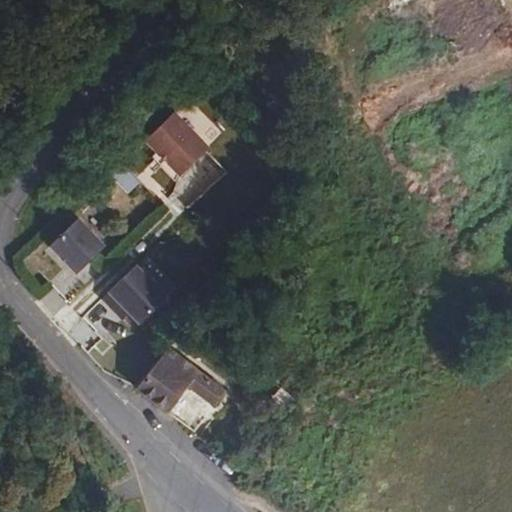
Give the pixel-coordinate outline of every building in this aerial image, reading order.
[(178,111),(146,144),(185,181),(216,148),(178,111)] [(117,158),(105,171),(129,193),(141,180),(117,158)] [(82,213),(51,246),(82,275),(113,242),(82,213)] [(143,261),(106,297),(144,335),(180,299),(143,261)] [(0,380),(18,365),(0,344),(0,380)] [(163,346),(133,386),(191,428),(221,387),(163,346)]
